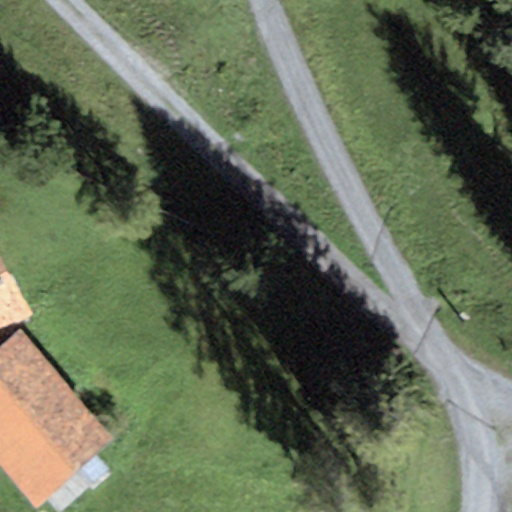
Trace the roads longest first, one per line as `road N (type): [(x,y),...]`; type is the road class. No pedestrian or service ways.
road 1 (track): [(58,0),(464,390),(484,438),(483,511)]
road 2 (track): [(464,390),(266,0)]
